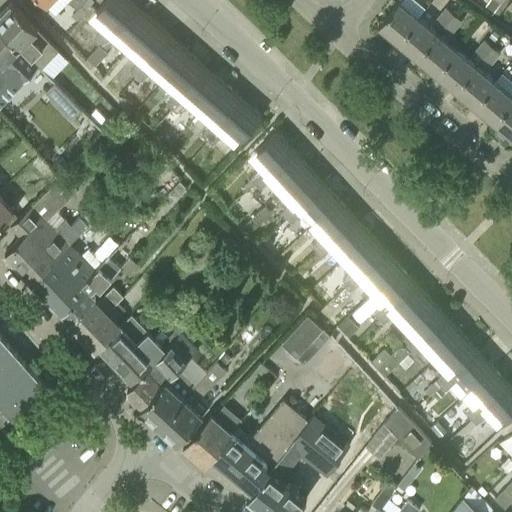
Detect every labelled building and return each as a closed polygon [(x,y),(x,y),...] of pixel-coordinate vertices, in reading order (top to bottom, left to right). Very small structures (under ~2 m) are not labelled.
[(65,0),(67,1),(77,9),(81,4),(77,0),(65,0)] [(105,0),(96,11),(106,20),(115,27),(135,3),(131,0),(105,0)] [(379,24),(398,41),(418,17),(398,1),(379,24)] [(37,65),(40,69),(58,49),(12,2),(0,14),(0,25),(19,48),(37,65)] [(135,3),(115,27),(122,34),(132,43),(153,19),(135,3)] [(437,17),(445,24),(454,13),(446,6),(437,17)] [(445,24),(453,31),(462,20),(454,13),(445,24)] [(398,41),(417,57),(437,33),(418,17),(398,41)] [(132,43),(150,59),(171,35),(153,19),(132,43)] [(3,64),(19,48),(0,25),(0,60),(1,62),(3,64)] [(98,45),(107,35),(100,30),(93,41),(98,45)] [(417,57),(436,73),(456,49),(437,33),(417,57)] [(98,45),(105,51),(114,42),(107,35),(98,45)] [(150,59),(168,75),(189,51),(171,35),(150,59)] [(475,50),(483,56),(493,45),(484,38),(475,50)] [(95,65),(107,53),(105,51),(98,45),(87,58),(95,65)] [(483,56),(492,63),(501,52),(493,45),(483,56)] [(0,105),(25,81),(23,79),(37,65),(19,48),(3,64),(1,62),(0,62),(0,105)] [(436,73),(456,89),(476,65),(456,49),(436,73)] [(168,75),(186,91),(207,67),(189,51),(168,75)] [(135,76),(146,64),(139,58),(130,72),(135,76)] [(146,64),(135,76),(141,80),(153,70),(146,64)] [(456,89),(475,105),(495,81),(476,65),(456,89)] [(207,67),(186,91),(205,107),(225,83),(207,67)] [(475,105),(494,121),(511,100),(511,95),(495,81),(475,105)] [(71,119),(82,109),(54,82),(44,92),(71,119)] [(222,122),(223,123),(244,99),(225,83),(205,107),(222,122)] [(170,107),(182,96),(175,90),(166,104),(170,107)] [(182,96),(170,107),(177,112),(189,102),(182,96)] [(244,99),(223,123),(241,139),(262,115),(244,99)] [(511,100),(494,121),(511,136),(511,100)] [(211,122),(210,123),(202,135),(208,140),(217,129),(218,128),(211,122)] [(208,140),(212,144),(224,133),(218,128),(217,129),(208,140)] [(264,159),(272,167),(292,148),(277,131),(256,150),(264,159)] [(272,167),(287,184),(308,165),(292,148),(272,167)] [(53,165),(60,174),(69,166),(61,157),(53,165)] [(287,184),(303,201),(323,181),(308,165),(287,184)] [(255,183),(265,173),(260,167),(250,178),(255,183)] [(32,280),(70,242),(74,238),(106,206),(111,199),(107,197),(103,202),(102,201),(103,200),(99,197),(93,203),(92,203),(71,224),(65,217),(55,227),(47,219),(79,188),(65,173),(62,176),(10,223),(21,235),(5,250),(32,280)] [(265,173),(255,183),(260,188),(272,180),(265,173)] [(303,201),(319,219),(339,198),(323,181),(303,201)] [(0,194),(0,222),(14,210),(0,194)] [(319,219),(334,235),(355,215),(339,198),(319,219)] [(285,217),(296,207),(291,200),(281,212),(285,217)] [(296,207),(285,217),(290,222),(302,214),(296,207)] [(334,235),(350,252),(370,232),(355,215),(334,235)] [(350,252),(364,268),(386,249),(370,232),(350,252)] [(312,246),(316,251),(328,239),(322,233),(312,246)] [(328,239),(316,251),(321,256),(335,246),(328,239)] [(32,280),(61,310),(87,285),(83,281),(96,268),(78,251),(70,242),(32,280)] [(371,294),(380,285),(401,266),(386,249),(364,268),(358,274),(364,281),(361,283),(371,294)] [(70,320),(95,295),(96,293),(92,290),(97,285),(101,289),(121,266),(109,255),(96,268),(83,281),(87,285),(61,310),(70,320)] [(401,266),(380,285),(396,302),(417,283),(401,266)] [(347,285),(358,274),(353,268),(342,280),(347,285)] [(358,274),(347,285),(351,290),(361,283),(364,281),(358,274)] [(396,302),(411,319),(432,300),(417,283),(396,302)] [(69,321),(82,334),(106,308),(118,301),(124,296),(114,285),(99,300),(95,295),(70,320),(69,321)] [(177,326),(161,343),(161,344),(132,314),(122,323),(99,345),(133,381),(165,348),(171,342),(186,326),(199,311),(207,304),(196,294),(172,321),(177,326)] [(411,319),(427,336),(448,317),(432,300),(411,319)] [(95,349),(99,345),(122,323),(116,318),(126,309),(118,301),(106,308),(82,334),(95,349)] [(379,318),(391,308),(384,301),(374,312),(379,318)] [(391,308),(379,318),(383,322),(396,313),(391,308)] [(296,356),(322,328),(307,314),(281,342),(296,356)] [(427,336),(442,353),(463,333),(448,317),(427,336)] [(186,326),(171,342),(165,348),(133,381),(128,385),(129,386),(128,392),(141,405),(181,366),(188,359),(199,349),(192,342),(196,338),(186,326)] [(0,426),(3,424),(46,385),(0,333),(0,426)] [(442,353),(458,370),(479,350),(463,333),(442,353)] [(410,351),(421,340),(416,334),(406,346),(410,351)] [(421,340),(410,351),(414,355),(427,346),(421,340)] [(410,351),(406,346),(405,346),(399,346),(390,354),(377,366),(385,375),(394,366),(410,351)] [(377,366),(390,354),(385,348),(372,360),(377,366)] [(458,370),(453,374),(459,380),(467,391),(473,386),(495,367),(479,350),(458,370)] [(197,381),(158,423),(177,440),(203,412),(192,401),(196,397),(198,399),(226,369),(223,367),(231,358),(224,351),(197,381)] [(140,406),(158,423),(197,381),(181,366),(141,405),(140,406)] [(441,385),(453,374),(446,367),(436,380),(441,385)] [(495,367),(473,386),(467,391),(462,395),(472,407),(478,401),(483,407),(484,408),(489,403),(510,384),(495,367)] [(445,390),(459,380),(453,374),(441,385),(445,390)] [(511,386),(510,384),(489,403),(504,420),(511,413),(511,386)] [(213,455),(253,488),(309,419),(283,399),(247,442),(233,430),(213,455)] [(225,399),(216,409),(235,425),(243,414),(225,399)] [(467,414),(471,418),(483,407),(478,401),(472,407),(467,414)] [(419,457),(431,440),(398,405),(366,445),(380,456),(398,435),(419,457)] [(471,418),(476,424),(489,414),(484,408),(483,407),(471,418)] [(206,463),(213,455),(233,430),(212,411),(183,443),(206,463)] [(312,415),(309,419),(253,488),(248,495),(269,511),(294,511),(307,496),(285,479),(288,475),(284,473),(302,452),(326,473),(342,454),(341,453),(348,445),(312,415)] [(396,486),(391,482),(388,479),(371,503),(379,509),(381,507),(394,491),(393,490),(396,486)] [(511,482),(496,498),(506,508),(511,502),(511,482)] [(463,496),(449,511),(483,511),(477,507),(484,498),(472,485),(463,496)] [(416,511),(420,508),(408,498),(397,511),(387,511),(381,507),(379,509),(376,511),(416,511)]
